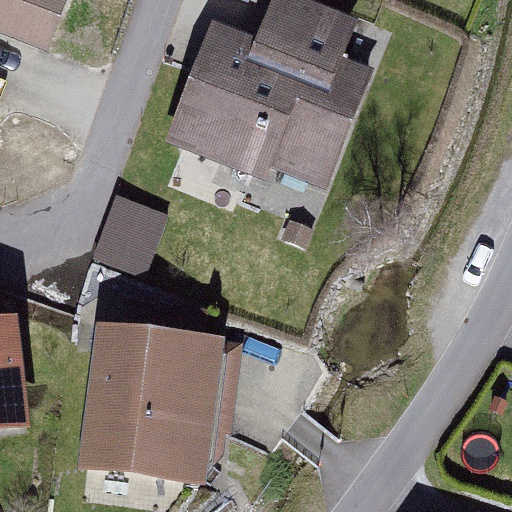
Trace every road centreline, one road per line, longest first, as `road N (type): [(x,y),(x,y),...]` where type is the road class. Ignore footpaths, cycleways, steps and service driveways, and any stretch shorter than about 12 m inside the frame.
road 1 (residential): [(511,262),(340,511)]
road 2 (residential): [(157,0),(62,272)]
